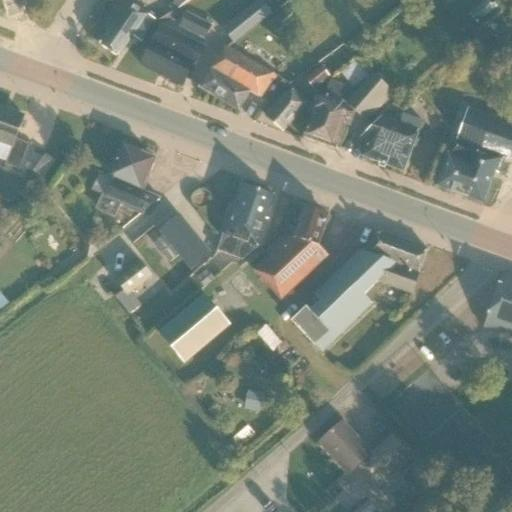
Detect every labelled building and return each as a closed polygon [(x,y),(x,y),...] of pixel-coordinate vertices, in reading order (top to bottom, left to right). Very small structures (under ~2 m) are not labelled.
[(118,58),(133,37),(140,41),(154,20),(125,0),(119,0),(101,26),(104,27),(95,42),(118,58)] [(172,0),(179,10),(192,0),(172,0)] [(234,43),(271,14),(260,1),(224,30),(234,43)] [(282,23),(291,16),(286,8),(267,22),(276,34),(285,27),(282,23)] [(212,27),(186,13),(179,26),(206,40),(212,27)] [(182,86),(194,63),(197,64),(205,48),(161,26),(141,65),(182,86)] [(211,69),(210,69),(199,88),(200,89),(238,111),(239,111),(250,92),(263,100),(276,76),(235,52),(235,53),(225,47),(211,69)] [(322,67),(306,80),(313,90),(329,77),(322,67)] [(366,123),(393,93),(372,74),(345,104),(340,102),(346,87),(331,82),(325,97),(316,93),(310,109),(312,113),(303,138),(335,150),(345,124),(349,126),(354,112),(366,123)] [(293,91),(282,97),(266,116),(284,131),(308,102),(293,91)] [(18,169),(27,144),(15,140),(24,116),(0,107),(0,143),(11,148),(5,164),(18,169)] [(448,155),(447,155),(436,187),(483,204),(494,173),(499,174),(505,159),(511,161),(511,125),(469,110),(457,142),(454,141),(448,155)] [(418,132),(423,120),(404,113),(399,125),(418,132)] [(360,138),(368,141),(362,157),(402,172),(418,132),(399,125),(381,118),(360,138)] [(123,145),(109,177),(113,179),(99,212),(114,219),(120,205),(141,214),(160,198),(143,191),(156,159),(123,145)] [(235,257),(258,191),(243,185),(235,208),(233,208),(218,251),(235,257)] [(258,191),(235,257),(243,260),(258,247),(267,220),(265,219),(273,196),(258,191)] [(329,256),(318,245),(328,214),(312,209),(312,211),(304,208),(293,239),(289,238),(253,272),(281,301),(329,256)] [(158,231),(191,271),(212,254),(179,214),(158,231)] [(379,232),(370,256),(356,251),(344,262),(346,263),(314,295),(320,302),(309,312),(305,309),(292,322),(322,353),(372,304),(369,300),(385,285),(411,294),(428,249),(379,232)] [(123,291),(126,295),(130,292),(151,276),(139,260),(114,280),(123,291)] [(204,288),(214,279),(206,270),(196,279),(204,288)] [(511,275),(503,272),(483,327),(511,337),(511,275)] [(141,305),(130,292),(126,295),(123,291),(115,297),(129,314),(141,305)] [(203,295),(158,333),(184,364),(229,325),(203,295)] [(272,325),(264,333),(278,350),(287,342),(272,325)] [(244,413),(259,416),(262,397),(247,394),(244,413)] [(342,421),(318,443),(346,474),(352,469),(373,492),(411,457),(391,435),(371,453),(342,421)] [(417,461),(404,472),(415,484),(428,473),(417,461)]
